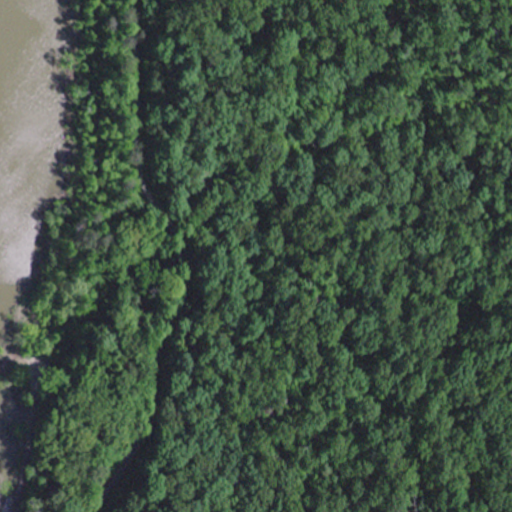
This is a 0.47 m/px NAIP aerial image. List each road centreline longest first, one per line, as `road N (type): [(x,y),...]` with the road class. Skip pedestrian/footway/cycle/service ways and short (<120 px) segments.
road 1 (track): [(101,511),(151,413),(187,267),(137,158),(136,0)]
road 2 (track): [(16,511),(41,361)]
